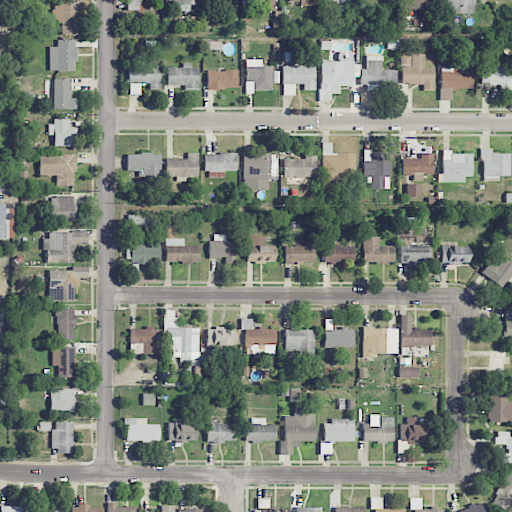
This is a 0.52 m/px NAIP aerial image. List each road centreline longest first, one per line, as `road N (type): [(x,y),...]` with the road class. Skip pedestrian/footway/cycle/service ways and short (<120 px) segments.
road 1 (residential): [(108,0),(106,475)]
road 2 (residential): [(457,379),(457,296),(108,296)]
road 3 (residential): [(511,122),(109,120)]
road 4 (residential): [(457,379),(457,475),(233,475)]
road 5 (residential): [(233,475),(106,475)]
